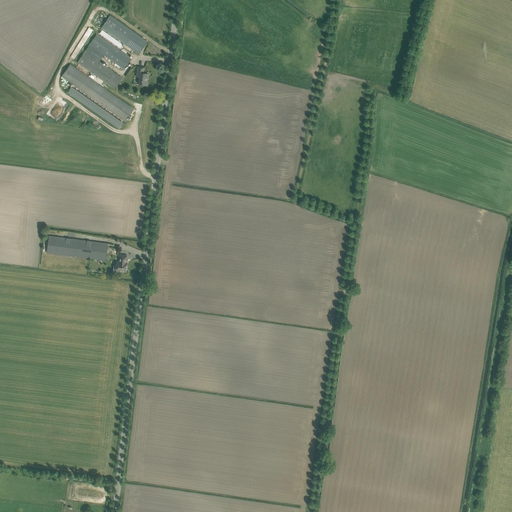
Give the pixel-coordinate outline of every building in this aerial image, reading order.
[(147,42),(143,39),(110,15),(101,28),(125,44),(139,54),(147,42)] [(122,78),(99,62),(104,55),(124,69),(131,58),(97,34),(77,62),(115,89),(122,78)] [(133,109),(70,65),(62,77),(125,121),(133,109)] [(144,67),(139,66),(138,66),(136,77),(140,77),(139,85),(147,86),(149,74),(144,73),(144,67)] [(70,87),(66,94),(119,128),(123,122),(70,87)] [(108,243),(103,243),(49,236),(47,253),(106,260),(108,243)] [(126,263),(127,256),(119,255),(119,262),(117,262),(116,266),(114,266),(113,272),(118,273),(118,271),(126,272),(127,266),(126,266),(127,263),(126,263)]
